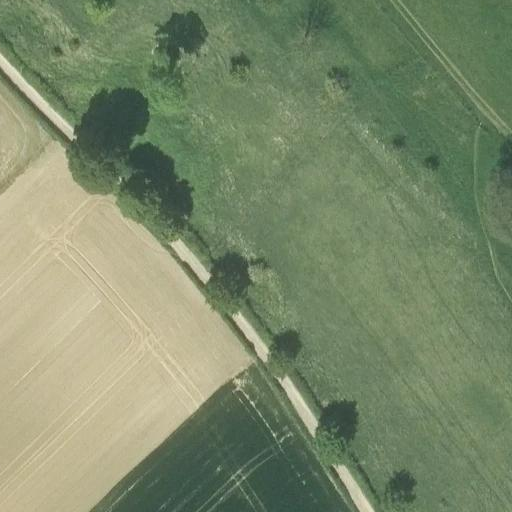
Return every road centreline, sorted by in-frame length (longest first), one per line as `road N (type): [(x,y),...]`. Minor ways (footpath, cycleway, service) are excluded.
road 1 (track): [(367,511),(282,378),(204,276),(0,60)]
road 2 (track): [(487,111),(387,0)]
